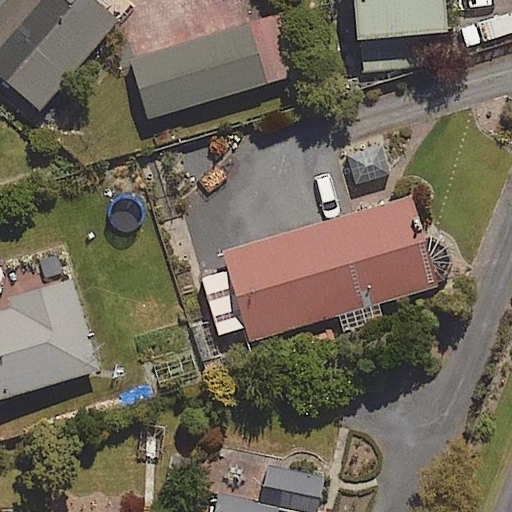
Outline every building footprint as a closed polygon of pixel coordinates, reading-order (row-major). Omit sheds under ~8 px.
[(0,0),(0,69),(40,105),(118,15),(100,0),(0,0)] [(448,0),(357,0),(363,68),(430,63),(427,27),(450,25),(448,0)] [(145,116),(296,71),(278,11),(127,56),(145,116)] [(249,338),(439,281),(413,192),(227,248),(231,264),(201,273),(219,331),(245,323),(249,338)] [(0,303),(0,397),(103,368),(78,281),(0,303)] [(339,511),(340,511),(323,509),(329,470),(270,461),(265,496),(217,489),(213,511),(339,511)]
